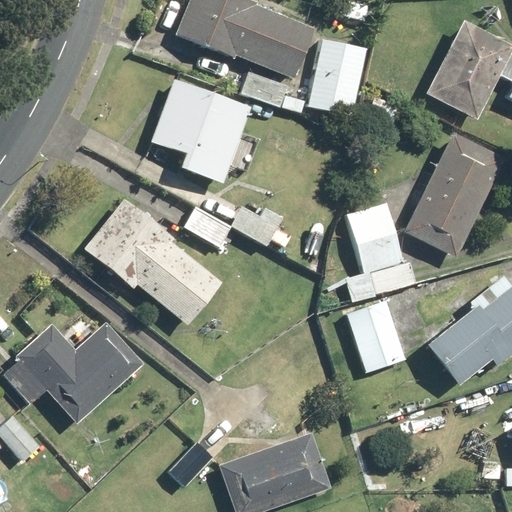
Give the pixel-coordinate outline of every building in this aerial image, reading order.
[(191,0),(178,34),(236,57),(237,55),(296,77),(315,26),(256,4),(257,0),(191,0)] [(511,43),(465,19),(427,92),(478,118),(511,52),(511,43)] [(368,47),(324,38),(309,105),(353,115),(368,47)] [(511,96),(511,54),(502,74),(511,79),(511,92),(511,96)] [(224,181),(251,105),(215,90),(175,78),(153,139),(188,152),(182,166),(224,181)] [(454,131),(406,230),(459,255),(506,156),(454,131)] [(126,198),(85,248),(113,267),(134,288),(138,283),(190,324),(225,281),(173,240),(175,237),(155,217),(126,198)] [(387,202),(347,214),(366,273),(347,279),(354,302),(417,282),(411,261),(406,262),(387,202)] [(196,207),(185,227),(221,247),(232,227),(196,207)] [(244,210),(235,228),(268,245),(277,227),(244,210)] [(476,306),(429,345),(461,384),(493,357),(500,365),(511,355),(511,280),(505,273),(472,301),(476,306)] [(386,301),(348,314),(367,372),(406,360),(386,301)] [(47,389),(79,423),(145,362),(107,321),(77,349),(53,323),(17,356),(20,359),(5,373),(32,403),(47,389)] [(13,416),(0,428),(0,435),(24,461),(41,445),(13,416)] [(186,488),(217,456),(214,453),(231,436),(215,421),(168,470),(186,488)] [(220,465),(236,511),(261,511),(332,487),(312,432),(220,465)]
